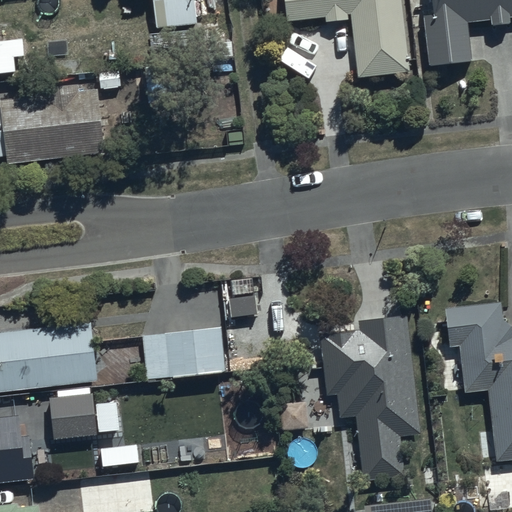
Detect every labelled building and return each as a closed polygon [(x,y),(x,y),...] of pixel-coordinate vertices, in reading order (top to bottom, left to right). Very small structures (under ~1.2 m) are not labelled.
[(192,0),(152,0),(157,35),(196,30),(192,0)] [(283,0),(286,28),(351,21),(358,83),(409,77),(400,0),(283,0)] [(467,28),(491,26),(491,32),(511,30),(510,24),(511,23),(511,0),(431,0),(433,22),(424,23),(429,73),(471,69),(467,28)] [(0,80),(16,79),(14,63),(24,62),(22,46),(0,47),(0,80)] [(0,108),(1,114),(0,113),(0,164),(5,164),(6,173),(104,162),(97,98),(0,108)] [(252,291),(225,293),(227,312),(254,310),(252,291)] [(511,322),(501,314),(499,298),(444,305),(448,339),(457,338),(463,387),(485,384),(494,456),(511,454),(511,322)] [(356,325),(318,329),(324,391),(334,390),(336,411),(352,410),(355,441),(346,442),(350,475),(402,470),(398,431),(417,429),(405,309),(355,314),(356,325)] [(0,326),(0,384),(96,375),(90,317),(0,326)] [(218,323),(142,331),(146,373),(222,365),(218,323)] [(90,389),(47,393),(51,434),(94,430),(90,389)] [(303,397),(277,399),(280,424),(305,422),(303,397)] [(16,408),(0,409),(0,477),(32,474),(27,429),(19,430),(16,408)] [(431,511),(429,492),(362,499),(362,511),(431,511)] [(15,497),(0,498),(0,511),(37,511),(36,498),(16,500),(15,497)]
